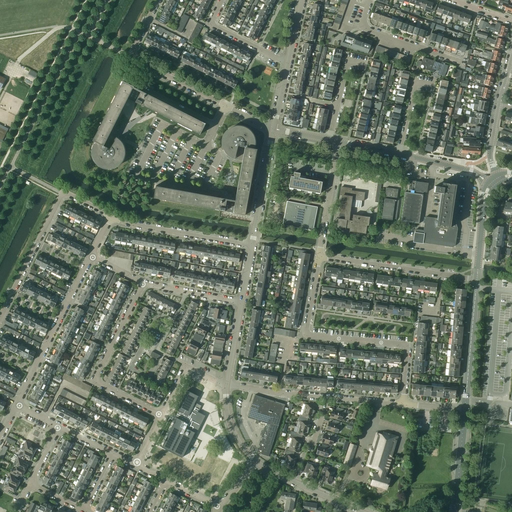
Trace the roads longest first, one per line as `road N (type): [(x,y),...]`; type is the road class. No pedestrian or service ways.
road 1 (residential): [(402,404),(407,346),(306,334),(319,257)]
road 2 (residential): [(160,413),(95,381),(142,283)]
road 3 (residential): [(202,188),(136,175),(161,125),(204,147)]
road 4 (residential): [(16,404),(91,257)]
road 5 (residential): [(476,280),(319,257)]
road 6 (residential): [(251,246),(110,215)]
road 7 (residential): [(462,62),(360,29),(370,0)]
road 8 (residential): [(0,316),(63,194)]
road 9 (secondary): [(464,409),(476,280)]
road 10 (residential): [(167,321),(156,315),(131,368),(151,377),(158,345)]
road 11 (unclassified): [(251,246),(273,128)]
